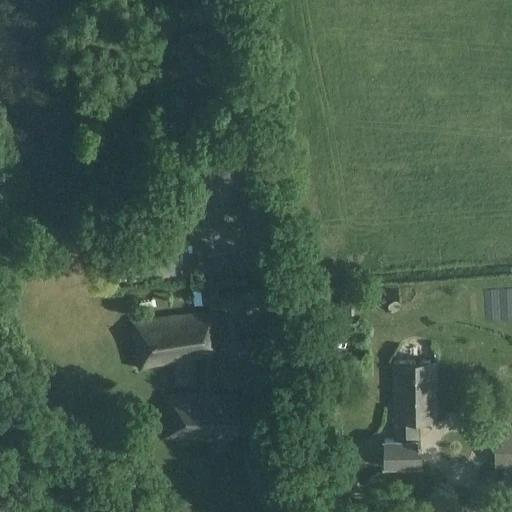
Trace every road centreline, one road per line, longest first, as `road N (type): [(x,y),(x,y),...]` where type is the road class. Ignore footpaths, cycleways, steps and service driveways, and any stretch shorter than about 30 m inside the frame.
road 1 (track): [(322,511),(302,340),(286,295),(233,0)]
road 2 (unclassified): [(95,511),(0,432)]
